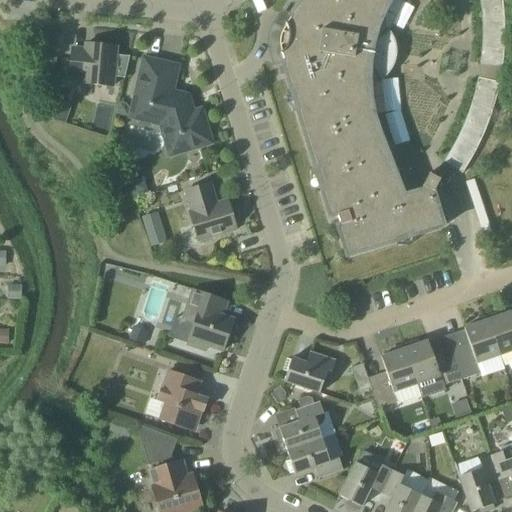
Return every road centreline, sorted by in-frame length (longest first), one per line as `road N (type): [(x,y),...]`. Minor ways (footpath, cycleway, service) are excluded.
road 1 (residential): [(277,317),(283,259),(207,15)]
road 2 (residential): [(277,317),(336,340),(511,276)]
road 3 (residential): [(278,511),(255,501),(231,438),(277,317)]
road 4 (residential): [(207,15),(47,0)]
